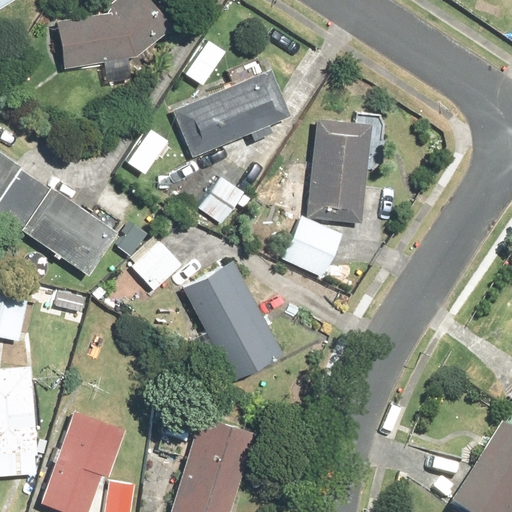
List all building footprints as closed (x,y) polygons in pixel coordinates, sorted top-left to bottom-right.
[(56,16),(64,66),(137,55),(173,24),(152,0),(113,0),(103,9),(56,16)] [(173,107),(191,153),(291,114),(272,67),(173,107)] [(372,120),(317,115),(307,216),(362,222),(372,120)] [(0,145),(0,196),(24,164),(0,145)] [(52,186),(22,229),(89,274),(118,231),(52,186)] [(341,234),(298,216),(279,259),(322,277),(341,234)] [(171,257),(188,241),(169,219),(125,259),(152,289),(179,265),(171,257)] [(236,255),(181,283),(231,381),(286,353),(236,255)] [(26,298),(0,292),(0,339),(16,343),(26,298)] [(0,455),(38,452),(30,363),(0,365),(0,455)] [(511,383),(503,398),(511,403),(511,383)] [(126,425),(73,407),(40,503),(66,511),(90,511),(104,473),(108,475),(126,425)] [(231,511),(257,431),(202,413),(169,511),(231,511)] [(463,511),(511,511),(511,430),(501,423),(450,504),(463,511)] [(130,511),(134,482),(104,479),(100,511),(130,511)]
